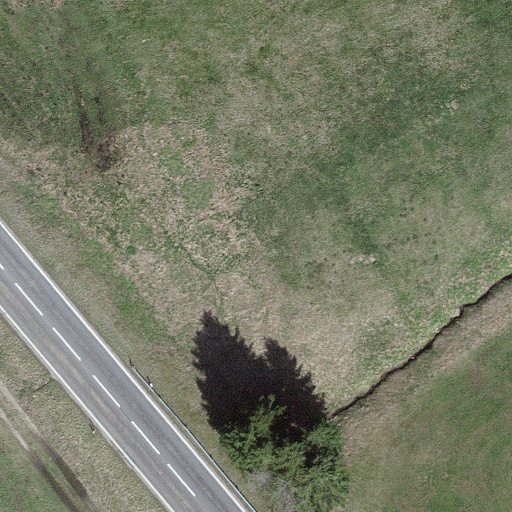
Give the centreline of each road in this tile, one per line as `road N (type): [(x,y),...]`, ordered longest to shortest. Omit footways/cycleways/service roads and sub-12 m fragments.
road 1 (secondary): [(207,511),(0,266)]
road 2 (track): [(0,401),(86,511)]
